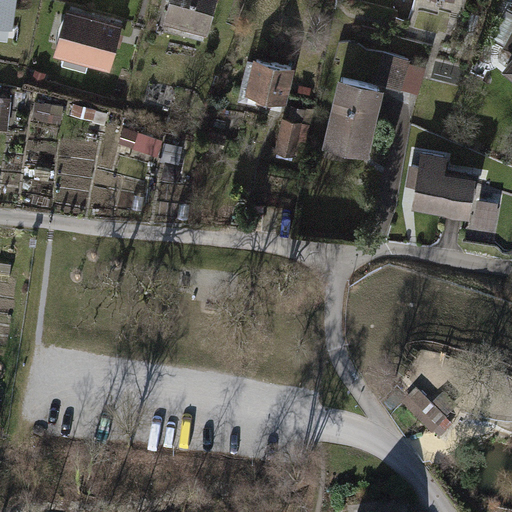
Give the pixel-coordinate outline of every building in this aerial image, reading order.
[(15,0),(0,0),(0,29),(12,31),(15,0)] [(216,0),(169,0),(164,22),(208,33),(216,0)] [(121,24),(65,9),(53,56),(63,59),(62,65),(85,71),(87,63),(108,69),(121,24)] [(295,68),(253,59),(245,94),(288,103),(295,68)] [(384,86),(342,76),(325,146),(367,156),(384,86)] [(11,98),(0,96),(0,127),(8,128),(11,98)] [(301,123),(284,119),(276,154),(293,158),(301,123)] [(448,157),(414,152),(406,208),(471,217),(477,176),(446,171),(448,157)] [(500,220),(504,190),(477,186),(473,216),(500,220)]
